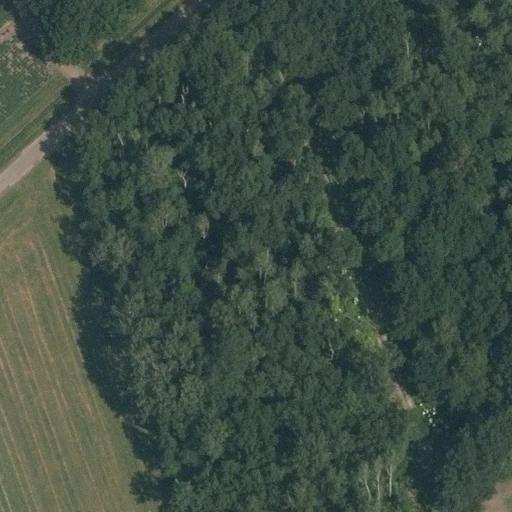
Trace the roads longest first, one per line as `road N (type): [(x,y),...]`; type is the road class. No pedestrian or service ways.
road 1 (unclassified): [(0,184),(203,0)]
road 2 (track): [(13,0),(95,97)]
